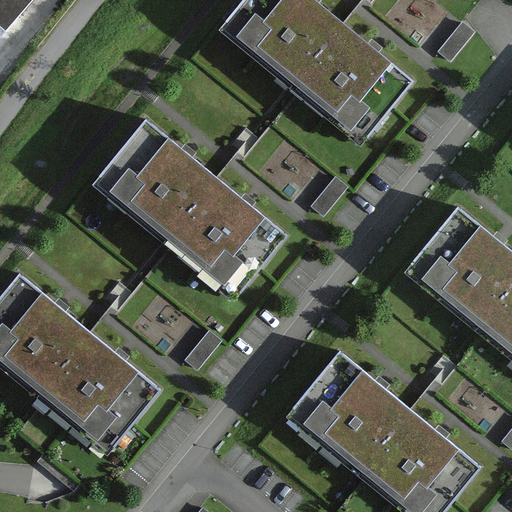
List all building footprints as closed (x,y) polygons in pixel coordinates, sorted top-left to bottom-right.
[(0,0),(0,44),(38,0),(0,0)] [(241,0),(214,33),(361,153),(418,84),(396,65),(376,49),(316,0),(241,0)] [(475,36),(463,26),(437,56),(450,66),(475,36)] [(89,185),(235,305),(291,237),(269,219),(248,202),(187,152),(174,141),(169,137),(145,117),(89,185)] [(349,190),(337,180),(312,210),(324,220),(349,190)] [(458,204),(401,272),(511,365),(511,249),(501,240),(458,204)] [(0,294),(0,369),(109,459),(164,391),(123,358),(63,308),(18,272),(0,294)] [(222,344),(210,334),(185,364),(197,374),(222,344)] [(340,349),(283,416),(397,511),(449,511),(484,471),(444,436),(382,384),(340,349)] [(511,432),(501,446),(511,455),(511,432)]
